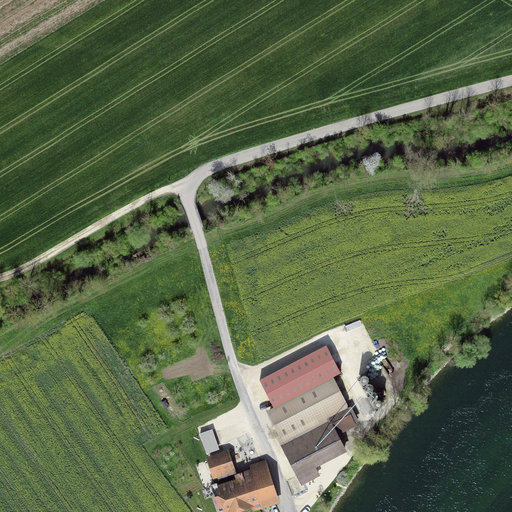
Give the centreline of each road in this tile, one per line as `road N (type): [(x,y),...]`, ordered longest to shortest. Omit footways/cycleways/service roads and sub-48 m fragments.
road 1 (unclassified): [(287,511),(224,342),(188,185),(226,161),(511,79)]
road 2 (track): [(188,185),(157,193),(0,282)]
